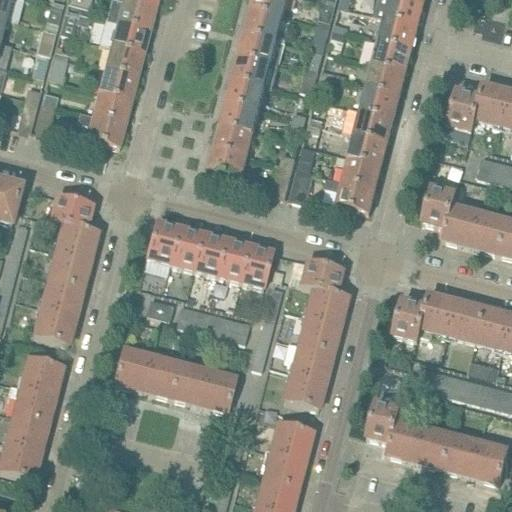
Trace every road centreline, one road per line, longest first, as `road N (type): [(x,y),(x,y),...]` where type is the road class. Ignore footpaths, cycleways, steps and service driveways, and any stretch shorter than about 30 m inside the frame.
road 1 (residential): [(51,511),(130,200)]
road 2 (residential): [(381,265),(130,200)]
road 3 (residential): [(317,511),(381,265)]
road 4 (residential): [(381,265),(440,43)]
road 5 (residential): [(130,200),(180,0)]
road 6 (residential): [(130,200),(0,166)]
road 7 (residential): [(511,299),(381,265)]
